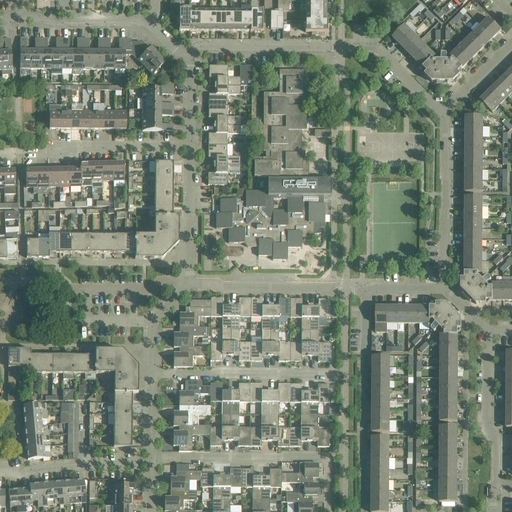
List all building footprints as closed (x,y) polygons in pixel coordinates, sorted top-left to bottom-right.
[(326,12),(326,2),(306,2),(306,12),(326,12)] [(189,32),(189,6),(179,6),(179,17),(176,17),(176,24),(179,24),(178,32),(189,32)] [(190,6),(189,6),(189,32),(190,32),(190,31),(199,31),(199,11),(190,11),(190,6)] [(199,31),(210,31),(210,11),(199,11),(199,31)] [(220,11),(210,11),(210,31),(220,31),(220,11)] [(220,31),(230,31),(230,11),(220,11),(220,31)] [(241,11),(230,11),(230,31),(241,31),(241,11)] [(250,32),(251,32),(251,11),(250,11),(250,12),(241,11),(241,31),(250,31),(250,32)] [(261,11),(251,11),(251,32),(261,32),(261,11)] [(277,30),(277,17),(283,17),(283,12),(277,11),(270,11),(270,30),(277,30)] [(306,12),(306,21),(305,21),(305,22),(326,22),(326,21),(326,12),(306,12)] [(489,18),(481,26),(493,38),(501,31),(489,18)] [(326,33),(326,22),(305,22),(305,33),(311,33),(311,35),(319,36),(319,33),(326,33)] [(400,45),(412,33),(404,25),(392,37),(400,45)] [(481,26),(473,34),(485,46),(493,38),(481,26)] [(400,45),(408,53),(420,41),(412,33),(400,45)] [(478,54),(485,46),(473,34),(466,41),(478,54)] [(11,51),(10,39),(4,40),(5,52),(0,52),(1,71),(1,75),(12,74),(11,51)] [(20,70),(22,70),(22,71),(23,71),(27,71),(28,71),(28,70),(30,70),(30,51),(26,51),(26,39),(20,39),(20,70)] [(35,51),(30,51),(30,70),(41,70),(41,39),(35,39),(35,51)] [(41,70),(51,70),(51,51),(47,51),(47,39),(41,39),(41,70)] [(62,74),(62,39),(56,39),(56,51),(51,51),(51,70),(51,75),(62,75),(62,74)] [(62,39),(62,74),(72,74),(72,51),(68,51),(68,39),(62,39)] [(77,51),(72,51),(72,74),(83,74),(83,70),(83,39),(77,39),(77,51)] [(83,39),(83,70),(93,70),(93,51),(89,51),(89,39),(83,39)] [(93,51),(93,70),(104,70),(104,39),(98,39),(98,51),(93,51)] [(104,39),(104,70),(114,70),(114,51),(110,51),(110,39),(104,39)] [(114,51),(114,70),(125,70),(125,56),(125,52),(125,39),(119,39),(118,51),(114,51)] [(151,47),(149,49),(142,43),(131,43),(131,40),(125,39),(125,52),(125,56),(133,56),(145,68),(158,55),(151,47)] [(408,53),(415,61),(428,49),(420,41),(408,53)] [(466,41),(458,49),(470,61),(478,54),(466,41)] [(432,59),(433,59),(435,57),(428,49),(415,61),(423,69),(432,59)] [(462,69),(470,61),(458,49),(450,57),(453,60),(453,59),(462,69)] [(152,76),(153,75),(154,77),(158,78),(163,73),(162,70),(160,68),(164,64),(165,62),(158,55),(145,68),(152,76)] [(458,73),(462,69),(453,59),(453,60),(448,64),(438,64),(433,59),(432,59),(423,69),(427,73),(424,75),(432,83),(453,83),(461,76),(458,73)] [(209,66),(208,78),(214,78),(214,86),(240,86),(252,86),(252,66),(240,66),(240,78),(227,78),(227,66),(209,66)] [(511,70),(503,78),(511,86),(511,70)] [(254,158),(254,177),(269,177),(279,177),(279,176),(286,176),(286,178),(301,178),(301,176),(308,176),(308,158),(305,158),(301,158),(301,151),(301,131),(305,131),(305,115),(301,115),(301,102),(301,95),(305,95),(309,95),(309,73),(301,73),(301,71),(286,71),(286,73),(279,73),(279,93),(266,93),(265,101),(263,101),(263,116),(265,116),(265,130),(263,130),(263,144),(265,144),(265,152),(265,158),(254,158)] [(508,97),(511,92),(511,86),(503,78),(496,85),(508,97)] [(496,85),(488,93),(500,105),(508,97),(496,85)] [(208,94),(208,106),(227,106),(227,95),(240,95),(240,86),(214,86),(214,94),(208,94)] [(142,89),(142,99),(161,99),(161,95),(173,95),(173,89),(161,89),(142,89)] [(500,105),(488,93),(480,101),(492,113),(500,105)] [(142,99),(142,110),(173,110),(173,104),(161,104),(161,99),(142,99)] [(93,105),(93,112),(93,130),(104,130),(104,112),(104,105),(93,105)] [(61,112),(61,106),(49,106),(49,129),(60,130),(61,112)] [(208,106),(208,118),(214,118),(214,126),(240,126),(240,117),(227,117),(227,106),(208,106)] [(142,110),(142,120),(161,120),(161,116),(173,116),(173,110),(142,110)] [(71,130),(71,112),(61,112),(60,130),(71,130)] [(82,112),(71,112),(71,130),(82,130),(82,112)] [(93,130),(93,112),(82,112),(82,130),(93,130)] [(114,130),(115,112),(104,112),(104,130),(114,130)] [(126,112),(115,112),(114,130),(126,130),(126,112)] [(465,127),(483,128),(483,116),(466,116),(465,127)] [(161,131),(173,131),(173,125),(161,125),(161,120),(142,120),(142,131),(161,131)] [(208,134),(208,145),(227,146),(227,135),(246,135),(246,126),(240,126),(214,126),(214,134),(208,134)] [(465,138),(483,138),(483,128),(465,127),(465,138)] [(465,149),(482,149),(483,138),(465,138),(465,149)] [(208,145),(208,157),(213,157),(213,165),(239,166),(239,164),(239,157),(232,157),(226,157),(227,146),(208,145)] [(465,160),(482,160),(482,149),(465,149),(465,160)] [(465,171),(482,171),(482,160),(465,160),(465,171)] [(155,173),(173,173),(173,162),(155,162),(155,173)] [(112,163),(102,164),(102,182),(113,181),(112,163)] [(124,163),(112,163),(113,181),(113,187),(124,187),(124,181),(124,163)] [(80,169),(69,169),(70,187),(81,187),(80,164),(79,164),(80,169)] [(91,164),(80,164),(81,187),(86,187),(91,187),(91,182),(91,164)] [(102,164),(91,164),(91,182),(91,187),(91,189),(102,188),(102,182),(102,164)] [(208,173),(208,185),(214,185),(226,186),(226,174),(239,174),(239,166),(213,165),(213,173),(208,173)] [(58,169),(48,170),(48,188),(59,187),(58,169)] [(69,169),(58,169),(59,187),(70,187),(69,169)] [(15,170),(3,171),(4,189),(4,195),(15,195),(15,170)] [(37,170),(26,170),(26,185),(26,188),(33,188),(34,194),(37,194),(37,188),(37,170)] [(48,170),(37,170),(37,188),(48,188),(48,170)] [(465,181),(482,182),(482,171),(465,171),(465,181)] [(155,185),(173,185),(173,173),(155,173),(155,185)] [(240,202),(240,200),(220,200),(219,214),(216,214),(215,229),(228,229),(228,244),(243,244),(247,247),(252,247),(252,244),(258,244),(258,256),(272,257),(272,261),(287,261),(287,248),(302,248),(302,235),(307,235),(307,238),(311,238),(314,234),(320,235),(320,223),(325,223),(325,204),(323,204),(323,196),(328,196),(330,196),(331,180),(328,180),(308,180),(308,176),(301,176),(301,178),(286,178),(286,176),(279,176),(279,177),(269,177),(269,180),(268,180),(267,194),(265,194),(265,191),(245,191),(245,202),(240,202)] [(465,193),(482,193),(482,182),(465,181),(465,193)] [(154,195),(173,195),(173,185),(155,185),(154,195)] [(154,206),(173,206),(173,195),(154,195),(154,206)] [(465,208),(482,208),(482,197),(465,197),(465,208)] [(172,217),(172,216),(173,206),(154,206),(154,217),(172,217)] [(465,208),(465,219),(482,219),(482,208),(465,208)] [(4,212),(5,220),(19,220),(18,212),(4,212)] [(172,217),(154,217),(154,235),(170,251),(178,243),(178,216),(172,216),(172,217)] [(465,219),(465,230),(482,230),(482,219),(465,219)] [(465,230),(465,241),(482,241),(482,230),(465,230)] [(6,241),(5,241),(6,260),(17,259),(17,241),(19,241),(19,234),(5,235),(5,236),(6,241)] [(59,253),(59,235),(48,235),(48,241),(49,241),(48,253),(49,253),(59,253)] [(70,253),(70,235),(59,235),(59,253),(70,253)] [(81,253),(81,235),(70,235),(70,253),(81,253)] [(92,253),(92,235),(81,235),(81,253),(92,253)] [(92,235),(92,253),(103,253),(103,235),(92,235)] [(103,235),(103,253),(114,253),(114,235),(103,235)] [(114,235),(114,253),(125,253),(125,235),(114,235)] [(125,253),(135,253),(135,235),(125,235),(125,253)] [(135,253),(135,259),(162,259),(170,251),(154,235),(135,235),(135,253)] [(38,259),(38,240),(26,240),(26,258),(38,259)] [(49,241),(48,241),(38,240),(38,259),(49,259),(49,253),(48,253),(49,241)] [(465,241),(465,251),(482,252),(482,241),(465,241)] [(464,262),(482,262),(482,252),(465,251),(464,262)] [(464,262),(464,273),(478,273),(478,274),(482,274),(482,262),(464,262)] [(478,281),(478,274),(478,273),(464,273),(464,279),(461,279),(461,289),(476,305),(486,305),(486,301),(492,301),(492,288),(485,288),(478,281)] [(503,301),(503,284),(492,284),(492,288),(492,301),(503,301)] [(511,301),(511,284),(503,284),(503,301),(511,301)] [(211,299),(211,301),(211,317),(222,318),(222,330),(231,330),(231,304),(223,304),(223,299),(211,299)] [(231,304),(231,330),(239,330),(239,318),(250,318),(250,299),(239,299),(239,304),(231,304)] [(250,299),(250,318),(261,318),(261,331),(270,331),(270,305),(262,305),(262,299),(250,299)] [(270,305),(270,331),(279,331),(279,318),(290,318),(290,299),(278,299),(278,305),(270,305)] [(290,299),(290,318),(301,318),(301,331),(310,331),(310,305),(302,305),(302,299),(290,299)] [(310,305),(310,331),(318,331),(318,329),(318,318),(336,318),(336,306),(330,306),(330,300),(318,300),(318,305),(310,305)] [(179,317),(179,328),(198,328),(198,317),(210,317),(211,317),(211,301),(200,301),(190,301),(190,302),(190,308),(185,308),(185,313),(182,313),(179,313),(179,317)] [(430,307),(430,321),(437,321),(444,328),(444,335),(458,335),(458,329),(461,329),(461,319),(446,304),(436,304),(436,307),(430,307)] [(375,324),(375,333),(387,333),(387,324),(387,307),(375,307),(375,324)] [(387,324),(387,331),(397,331),(397,324),(397,307),(387,307),(387,324)] [(397,307),(397,324),(408,324),(408,307),(397,307)] [(408,307),(408,324),(419,324),(419,307),(408,307)] [(419,307),(419,324),(430,324),(430,321),(430,307),(419,307)] [(174,336),(174,348),(179,348),(192,348),(192,347),(192,337),(205,337),(205,328),(198,328),(179,328),(179,333),(174,333),(174,336)] [(210,348),(210,361),(222,362),(222,356),(230,356),(231,330),(222,330),(222,343),(210,343),(210,348)] [(231,330),(230,356),(238,356),(238,362),(250,362),(250,343),(239,343),(239,330),(231,330)] [(250,343),(250,362),(262,362),(262,356),(270,356),(270,331),(261,331),(261,343),(250,343)] [(270,331),(270,356),(278,356),(278,362),(290,362),(290,343),(279,343),(279,331),(270,331)] [(290,343),(290,362),(301,362),(301,357),(309,357),(310,331),(301,331),(301,343),(290,343)] [(310,331),(309,357),(318,357),(318,362),(330,362),(330,344),(318,344),(318,331),(310,331)] [(441,335),(440,346),(458,346),(458,335),(444,335),(441,335)] [(440,346),(440,357),(457,357),(458,346),(440,346)] [(174,356),(173,368),(192,368),(192,357),(205,357),(205,348),(192,347),(192,348),(179,348),(179,353),(174,353),(174,356)] [(8,349),(8,367),(19,368),(19,349),(8,349)] [(19,349),(19,368),(29,368),(30,368),(30,355),(31,355),(31,349),(19,349)] [(95,350),(95,356),(95,374),(114,374),(130,358),(122,350),(113,350),(109,350),(108,350),(104,350),(95,350)] [(29,368),(29,373),(41,374),(41,355),(31,355),(30,355),(30,368),(29,368)] [(41,355),(41,374),(52,374),(52,355),(41,355)] [(52,355),(52,374),(63,374),(63,355),(52,355)] [(63,374),(63,380),(73,380),(74,374),(74,356),(63,355),(63,374)] [(74,356),(74,374),(84,374),(85,356),(74,356)] [(85,356),(84,374),(95,374),(95,356),(85,356)] [(373,356),(372,368),(390,368),(390,357),(373,356)] [(440,357),(440,368),(457,368),(457,357),(440,357)] [(114,374),(114,393),(132,393),(138,393),(138,384),(138,380),(138,379),(138,375),(138,369),(138,366),(130,358),(114,374)] [(372,368),(372,378),(390,379),(390,368),(372,368)] [(440,368),(440,378),(457,378),(457,368),(440,368)] [(390,379),(372,378),(372,389),(390,389),(390,379)] [(440,378),(440,389),(457,389),(457,378),(440,378)] [(210,396),(210,403),(221,403),(221,415),(230,415),(230,390),(222,390),(222,384),(210,384),(210,387),(210,396)] [(230,390),(230,415),(239,416),(239,403),(250,403),(250,384),(238,384),(238,390),(230,390)] [(250,384),(250,403),(261,403),(261,416),(270,416),(270,390),(262,390),(262,384),(250,384)] [(270,390),(270,416),(278,416),(278,403),(289,403),(290,385),(278,384),(278,390),(270,390)] [(290,385),(289,403),(301,403),(300,416),(309,416),(309,390),(301,390),(301,385),(290,385)] [(309,390),(309,416),(318,416),(318,403),(329,404),(329,400),(329,394),(329,385),(317,385),(317,390),(309,390)] [(179,395),(179,407),(198,407),(198,406),(198,396),(210,396),(210,387),(185,387),(185,392),(179,392),(179,395)] [(372,389),(372,400),(389,400),(390,389),(372,389)] [(440,389),(440,400),(457,400),(457,389),(440,389)] [(114,393),(114,403),(132,404),(132,393),(114,393)] [(372,400),(372,411),(389,411),(389,400),(372,400)] [(440,400),(440,411),(457,411),(457,400),(440,400)] [(114,403),(114,414),(132,415),(132,404),(114,403)] [(40,404),(23,406),(24,417),(47,415),(46,410),(46,404),(40,405),(40,404)] [(78,404),(68,404),(68,410),(73,410),(73,416),(78,416),(78,404)] [(173,415),(173,427),(179,427),(179,426),(192,426),(192,416),(198,416),(205,416),(210,416),(210,415),(210,407),(205,406),(198,406),(198,407),(179,407),(179,412),(173,412),(173,415)] [(68,410),(68,423),(78,424),(78,416),(73,416),(73,410),(68,410)] [(372,411),(372,422),(389,422),(389,411),(372,411)] [(440,411),(440,422),(457,422),(457,411),(440,411)] [(114,414),(114,426),(132,426),(132,415),(114,414)] [(47,415),(24,417),(25,427),(42,426),(41,420),(47,420),(47,415)] [(210,436),(210,447),(222,447),(222,441),(230,441),(230,415),(221,415),(221,428),(210,428),(210,436)] [(230,415),(230,441),(238,441),(238,447),(249,447),(250,428),(239,428),(239,416),(230,415)] [(250,428),(249,447),(261,447),(261,441),(269,442),(270,416),(261,416),(261,428),(250,428)] [(270,416),(269,442),(277,442),(277,447),(289,447),(289,428),(278,428),(278,416),(270,416)] [(289,428),(289,447),(301,447),(301,442),(309,442),(309,416),(300,416),(300,429),(289,428)] [(309,416),(309,442),(317,442),(317,447),(329,447),(329,439),(335,439),(335,431),(329,431),(329,429),(318,429),(318,416),(309,416)] [(389,422),(372,422),(372,433),(389,433),(389,422)] [(413,422),(403,422),(403,433),(413,433),(413,422)] [(78,424),(68,423),(68,431),(73,431),(73,437),(78,437),(78,424)] [(42,426),(25,427),(26,438),(48,436),(48,432),(42,432),(42,426)] [(114,426),(113,437),(132,437),(132,426),(114,426)] [(173,435),(173,446),(179,446),(179,452),(192,452),(192,447),(192,436),(210,436),(210,428),(210,426),(192,426),(179,426),(179,427),(179,431),(173,431),(173,435)] [(440,437),(457,437),(457,426),(440,426),(440,437)] [(68,431),(68,445),(78,445),(78,437),(73,437),(73,431),(68,431)] [(48,436),(26,438),(27,449),(43,448),(43,442),(49,441),(48,436)] [(113,437),(113,447),(132,447),(132,437),(113,437)] [(372,448),(389,448),(389,437),(372,437),(372,448)] [(440,437),(440,448),(457,448),(457,437),(440,437)] [(78,458),(78,445),(68,445),(68,453),(73,453),(73,458),(78,458)] [(43,448),(27,449),(28,460),(50,458),(50,453),(44,454),(43,448)] [(372,448),(372,459),(389,459),(389,448),(372,448)] [(440,459),(457,459),(457,448),(440,448),(440,459)] [(372,470),(389,470),(389,459),(372,459),(372,470)] [(440,459),(440,470),(457,470),(457,459),(440,459)] [(281,474),(281,483),(318,483),(312,483),(312,478),(318,478),(318,475),(318,463),(299,463),(299,474),(281,474)] [(201,481),(201,488),(213,488),(213,497),(213,500),(213,501),(221,501),(222,475),(213,475),(214,469),(202,469),(201,472),(202,472),(202,481),(201,481)] [(222,475),(221,501),(230,501),(230,488),(241,488),(241,469),(230,469),(230,475),(222,475)] [(241,469),(241,488),(252,488),(252,501),(261,501),(261,475),(253,475),(253,469),(241,469)] [(261,475),(261,501),(270,501),(270,488),(281,488),(281,484),(281,483),(281,474),(281,470),(269,470),(269,475),(261,475)] [(372,470),(372,481),(389,481),(389,470),(372,470)] [(439,481),(457,481),(457,470),(440,470),(439,481)] [(170,477),(170,492),(189,492),(189,491),(189,481),(201,481),(202,481),(202,472),(201,472),(176,472),(176,477),(170,477)] [(84,480),(73,481),(75,504),(86,503),(84,480)] [(73,481),(62,482),(64,505),(75,504),(73,481)] [(372,492),(389,492),(389,481),(372,481),(372,492)] [(439,481),(439,492),(456,492),(457,481),(439,481)] [(62,482),(51,483),(53,500),(59,499),(59,505),(64,505),(62,482)] [(51,483),(40,484),(42,507),(47,506),(47,501),(53,500),(51,483)] [(318,498),(318,483),(281,483),(281,484),(299,484),(299,494),(286,494),(286,503),(312,503),(312,498),(318,498)] [(42,507),(40,484),(30,485),(32,506),(32,502),(37,501),(38,507),(42,507)] [(113,484),(113,496),(132,496),(132,485),(116,484),(113,484)] [(29,489),(19,490),(21,511),(26,511),(26,506),(32,506),(30,485),(29,485),(29,489)] [(21,511),(19,490),(8,491),(10,508),(16,507),(16,511),(21,511)] [(183,511),(183,501),(196,501),(196,492),(189,491),(189,492),(170,492),(170,497),(165,497),(164,511),(170,511),(183,511)] [(372,492),(372,503),(389,503),(389,492),(372,492)] [(456,492),(439,492),(439,503),(456,503),(456,492)] [(113,496),(113,506),(132,507),(132,496),(113,496)] [(221,511),(221,501),(213,501),(212,511),(221,511)] [(221,501),(221,511),(229,511),(230,501),(221,501)] [(260,511),(261,501),(252,501),(252,511),(260,511)] [(261,501),(260,511),(269,511),(270,501),(261,501)] [(293,511),(311,511),(312,503),(286,503),(293,503),(293,511)] [(388,511),(389,503),(372,503),(371,511),(388,511)]
